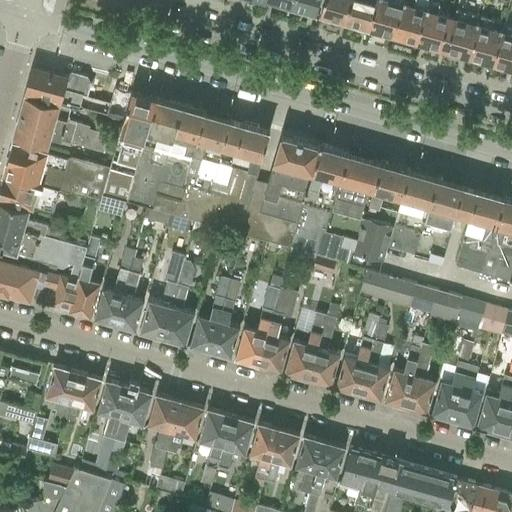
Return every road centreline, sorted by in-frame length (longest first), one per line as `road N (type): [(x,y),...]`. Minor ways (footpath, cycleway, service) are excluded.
road 1 (residential): [(511,468),(0,324)]
road 2 (tertiary): [(25,18),(511,157)]
road 3 (tertiary): [(511,115),(108,0)]
